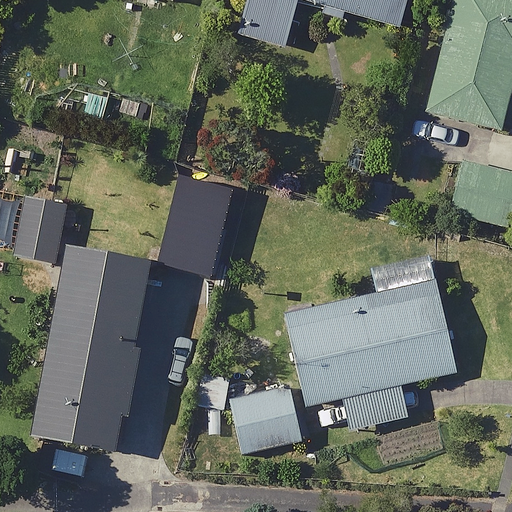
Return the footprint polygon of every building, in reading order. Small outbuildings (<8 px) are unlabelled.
[(396,0),(238,0),(231,33),(278,45),(289,0),(302,0),(391,23),(396,0)] [(511,0),(442,0),(418,112),(494,129),(507,74),(511,74),(511,0)] [(511,186),(511,175),(452,163),(441,211),(504,225),(511,186)] [(22,432),(107,448),(114,410),(120,411),(132,347),(126,345),(143,255),(63,241),(70,206),(20,197),(9,254),(54,262),(22,432)] [(448,373),(423,253),(363,266),(368,293),(280,312),(300,406),(337,398),(344,431),(401,419),(394,385),(448,373)] [(216,416),(221,372),(190,368),(185,413),(216,416)] [(294,442),(283,389),(226,401),(237,454),(294,442)]
